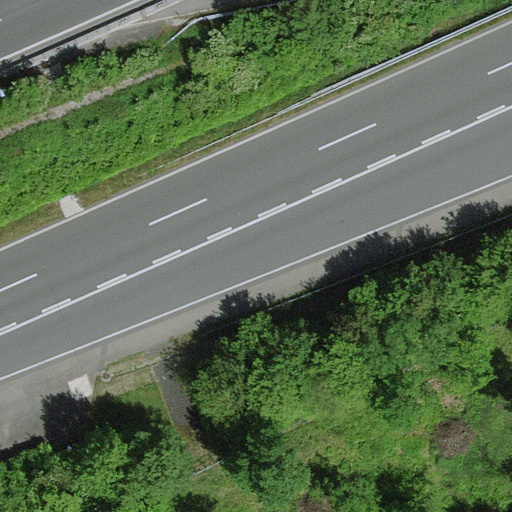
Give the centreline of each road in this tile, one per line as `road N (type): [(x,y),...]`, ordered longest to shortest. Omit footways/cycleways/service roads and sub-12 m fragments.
road 1 (motorway): [(77,268),(511,66)]
road 2 (motorway): [(77,268),(511,97)]
